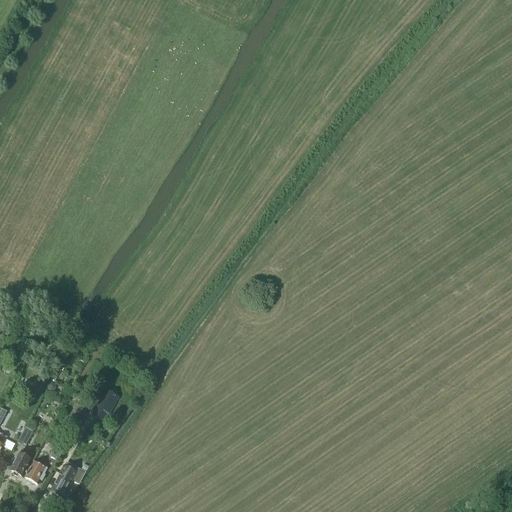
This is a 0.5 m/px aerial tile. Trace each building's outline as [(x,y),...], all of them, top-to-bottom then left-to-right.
[(44,378),(36,393),(43,397),(45,389),(49,381),(44,378)] [(56,389),(55,385),(52,383),(49,385),(47,388),(48,391),(51,393),(55,392),(56,389)] [(92,417),(105,423),(118,398),(106,391),(92,417)] [(0,407),(0,423),(1,424),(9,410),(1,406),(0,407)] [(21,446),(22,445),(25,447),(33,433),(26,429),(17,444),(21,446)] [(32,463),(24,479),(26,481),(26,483),(30,485),(32,484),(37,486),(40,481),(41,482),(47,472),(51,474),(62,454),(54,449),(44,469),(32,463)] [(22,478),(24,479),(32,463),(31,462),(31,461),(25,457),(27,454),(22,451),(11,472),(14,474),(14,476),(17,478),(19,477),(22,478)] [(51,494),(53,495),(54,496),(53,497),(58,500),(59,498),(62,500),(71,483),(74,477),(63,471),(60,477),(51,494)]
